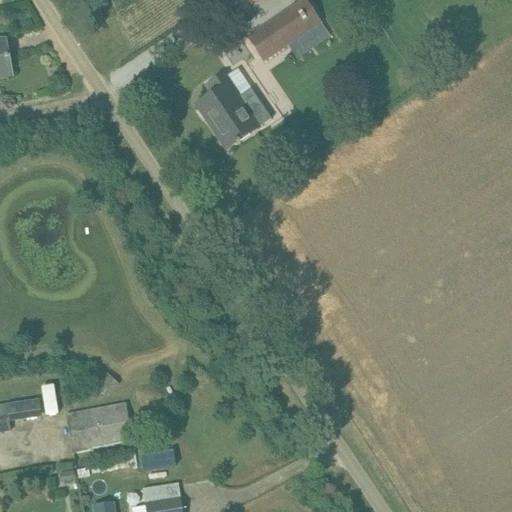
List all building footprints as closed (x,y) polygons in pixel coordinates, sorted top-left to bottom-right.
[(328,39),(305,0),(248,39),(264,62),(287,46),(297,60),(328,39)] [(6,41),(0,41),(0,77),(12,75),(6,41)] [(240,98),(224,75),(206,87),(212,96),(198,107),(209,123),(213,120),(218,128),(217,129),(230,148),(235,145),(236,146),(237,145),(238,145),(241,143),(240,142),(272,120),(252,90),(240,98)] [(0,435),(12,434),(11,423),(42,419),(40,400),(0,406),(0,435)] [(73,454),(134,443),(127,402),(66,414),(73,454)] [(86,470),(77,471),(78,478),(87,477),(86,470)] [(60,474),(61,483),(77,480),(76,471),(60,474)] [(182,511),(178,486),(143,491),(146,511),(182,511)]
